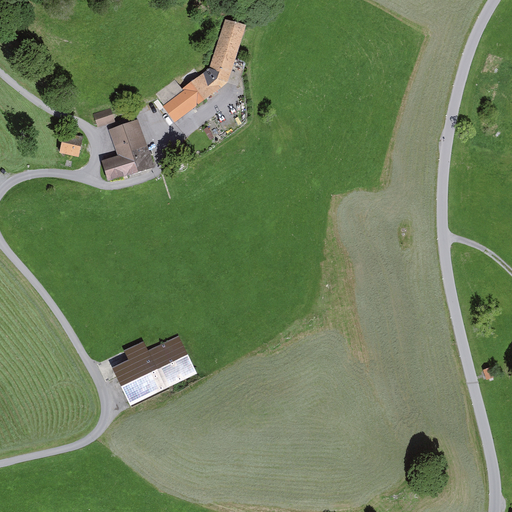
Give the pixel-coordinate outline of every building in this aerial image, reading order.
[(229,15),(240,19),(245,8),(235,3),(229,15)] [(208,72),(161,106),(175,125),(221,91),(220,90),(228,84),(246,28),(225,21),(209,74),(208,72)] [(93,114),(98,128),(116,122),(111,108),(93,114)] [(136,123),(107,132),(122,182),(151,174),(136,123)] [(79,159),(83,139),(64,134),(59,155),(79,159)] [(111,368),(128,406),(197,376),(180,337),(111,368)] [(491,369),(483,371),(487,382),(494,380),(491,369)]
